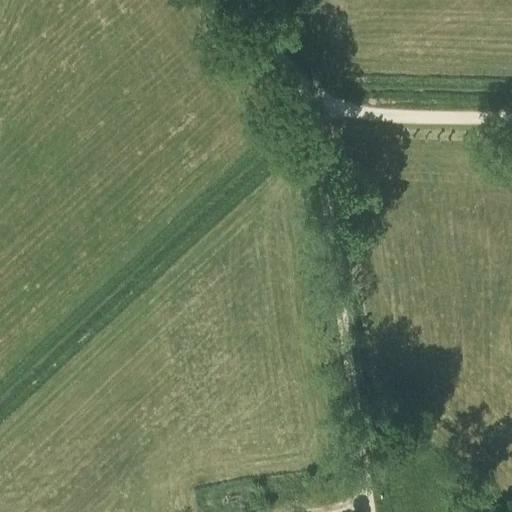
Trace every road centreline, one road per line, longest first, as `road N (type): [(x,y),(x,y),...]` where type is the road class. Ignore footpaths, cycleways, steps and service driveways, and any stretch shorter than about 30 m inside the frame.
road 1 (unclassified): [(306,112),(370,511)]
road 2 (unclassified): [(306,112),(511,123)]
road 3 (unclassified): [(236,0),(306,112)]
